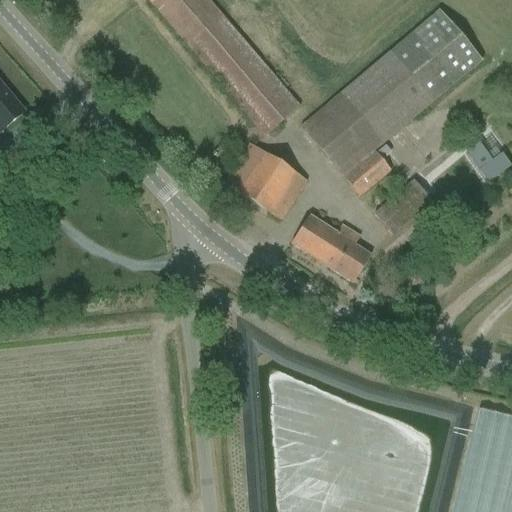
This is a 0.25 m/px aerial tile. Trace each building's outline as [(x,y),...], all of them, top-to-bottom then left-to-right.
[(146,0),(264,139),(280,125),(300,108),(207,0),(146,0)] [(374,153),(432,104),(481,63),(437,12),(314,117),(299,130),(358,199),(374,187),(390,172),(374,153)] [(0,133),(23,115),(0,87),(0,133)] [(55,138),(29,160),(43,176),(69,153),(55,138)] [(479,142),(446,157),(449,164),(478,152),(486,162),(493,157),(486,147),(483,149),(479,142)] [(223,187),(280,224),(306,184),(250,147),(223,187)] [(482,195),(509,174),(503,166),(500,169),(493,159),(486,164),(494,173),(476,187),(482,195)] [(446,209),(465,192),(457,182),(448,190),(436,175),(425,184),(446,209)] [(430,204),(426,199),(412,183),(388,203),(373,217),(391,238),(406,225),(430,204)] [(352,286),(370,259),(353,248),(358,239),(340,228),(335,235),(308,219),(290,246),(352,286)] [(279,375),(280,511),(347,511),(347,505),(356,501),(359,490),(357,485),(328,486),(339,481),(350,481),(364,475),(363,461),(355,459),(355,444),(348,427),(350,420),(350,400),(366,400),(371,411),(375,397),(388,391),(322,372),(324,377),(311,377),(305,363),(298,363),(293,365),(275,360),(280,371),(279,375)] [(511,511),(511,419),(477,411),(452,511),(511,511)]
